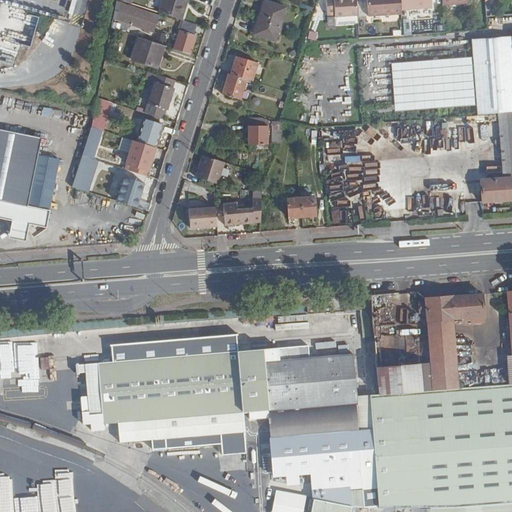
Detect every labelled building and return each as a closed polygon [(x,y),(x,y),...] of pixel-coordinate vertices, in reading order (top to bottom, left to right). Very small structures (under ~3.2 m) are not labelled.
[(144,9),(147,0),(118,0),(118,1),(144,9)] [(184,3),(184,0),(163,0),(158,14),(176,19),(181,2),(184,3)] [(333,15),(356,13),(354,0),(324,0),(325,13),(333,12),(333,15)] [(365,0),(367,16),(400,13),(400,10),(399,0),(365,0)] [(399,0),(400,10),(431,8),(430,0),(399,0)] [(261,17),(255,34),(274,40),(285,8),(264,1),(259,16),(261,17)] [(356,13),(333,15),(334,23),(356,21),(356,13)] [(22,14),(17,30),(32,35),(37,18),(22,14)] [(189,56),(199,28),(182,22),(173,50),(189,56)] [(50,27),(38,47),(48,53),(60,34),(50,27)] [(511,32),(511,33),(511,36),(471,38),(476,116),(496,115),(511,113),(511,32)] [(156,71),(164,47),(141,40),(134,65),(156,71)] [(0,61),(13,66),(17,51),(0,46),(0,61)] [(247,78),(252,80),(258,62),(237,55),(232,73),(247,78)] [(232,73),(230,73),(222,96),(239,101),(247,78),(232,73)] [(163,121),(174,83),(156,77),(145,115),(163,121)] [(97,100),(88,131),(98,134),(107,103),(97,100)] [(511,178),(511,113),(496,115),(501,180),(511,178)] [(134,144),(152,150),(159,127),(141,121),(134,144)] [(266,122),(251,122),(250,144),(267,144),(268,127),(266,127),(266,122)] [(46,226),(60,158),(38,154),(42,137),(0,128),(0,216),(13,219),(9,238),(26,241),(29,223),(46,226)] [(88,131),(80,159),(89,162),(98,134),(88,131)] [(143,179),(152,150),(134,144),(130,144),(124,165),(126,166),(124,173),(143,179)] [(224,161),(202,154),(195,177),(216,184),(224,161)] [(80,159),(70,191),(80,194),(89,162),(80,159)] [(118,201),(136,206),(144,181),(126,176),(118,201)] [(511,201),(511,178),(501,180),(480,181),(481,204),(511,201)] [(250,222),(258,221),(260,190),(251,190),(250,209),(237,210),(232,210),(232,200),(222,201),(223,224),(239,223),(239,220),(249,219),(250,222)] [(300,198),(301,216),(313,216),(313,197),(300,198)] [(287,217),(301,216),(300,198),(286,199),(287,217)] [(189,226),(215,224),(213,205),(187,207),(189,226)] [(394,396),(457,391),(452,320),(484,318),(482,294),(425,299),(425,303),(418,303),(419,314),(426,313),(429,363),(377,367),(379,393),(374,394),(375,398),(394,396)] [(0,383),(57,379),(54,338),(0,341),(0,383)] [(273,353),(107,367),(115,424),(168,419),(170,439),(260,430),(259,420),(278,417),(277,409),(359,402),(355,363),(275,370),(273,353)] [(511,511),(511,385),(457,391),(394,396),(403,505),(456,508),(456,511),(511,511)] [(361,426),(280,435),(286,478),(320,473),(322,484),(336,480),(337,493),(329,491),(327,509),(348,511),(361,511),(361,499),(368,497),(366,482),(387,478),(391,504),(403,505),(394,396),(375,398),(379,424),(361,426)] [(277,409),(278,417),(280,435),(361,426),(359,402),(277,409)] [(157,476),(164,467),(156,462),(149,471),(157,476)] [(61,511),(58,465),(11,468),(12,475),(0,476),(0,511),(61,511)] [(270,511),(303,511),(307,497),(276,489),(270,511)]
